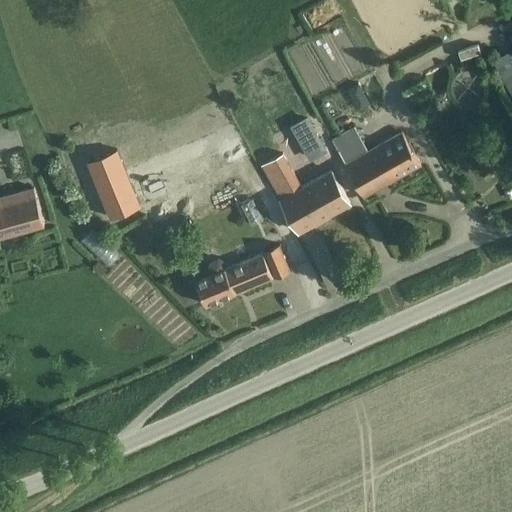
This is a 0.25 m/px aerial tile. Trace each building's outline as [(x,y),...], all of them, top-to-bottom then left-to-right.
[(297,11),(282,15),(285,27),(300,23),(297,11)] [(511,37),(489,50),(501,71),(511,64),(511,37)] [(355,98),(367,92),(357,70),(344,76),(355,98)] [(355,126),(332,139),(345,162),(363,194),(421,162),(404,132),(381,145),(380,143),(368,149),(355,126)] [(309,159),(327,149),(317,132),(300,142),(309,159)] [(118,149),(88,161),(93,173),(111,216),(140,204),(123,162),(118,149)] [(282,152),(262,164),(295,223),(299,231),(350,202),(332,170),(302,186),(282,152)] [(0,196),(0,235),(41,225),(31,188),(0,196)] [(212,273),(196,279),(206,304),(273,276),(271,273),(273,272),(274,275),(289,269),(279,244),(264,250),(265,253),(263,254),(262,251),(225,267),(222,260),(219,259),(210,262),(209,266),(212,273)]
